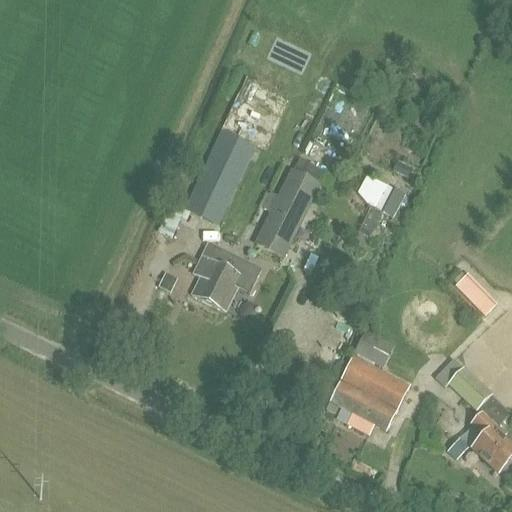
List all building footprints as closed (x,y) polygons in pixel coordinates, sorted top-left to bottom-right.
[(189,214),(219,228),(255,152),(221,136),(193,195),(181,189),(173,206),(173,207),(185,212),(189,214)] [(319,186),(293,173),(291,172),(276,202),(270,214),(254,248),(285,262),(321,187),(319,186)] [(356,233),(368,239),(381,215),(393,192),(385,187),(384,189),(366,179),(358,195),(369,209),(356,233)] [(209,247),(193,278),(200,281),(191,299),(224,316),(237,291),(249,297),(262,274),(209,247)] [(158,290),(170,296),(177,282),(165,276),(158,290)] [(455,290),(485,320),(497,308),(486,296),(468,277),(455,290)] [(372,334),(363,357),(393,370),(403,347),(372,334)] [(339,410),(341,411),(373,428),(386,435),(410,389),(381,374),(354,360),(330,405),(339,410)] [(444,391),(449,386),(481,417),(473,426),(486,437),(472,452),(499,477),(511,462),(511,451),(501,441),(503,439),(496,433),(511,417),(495,401),(464,373),(453,363),(439,378),(435,382),(444,391)]
